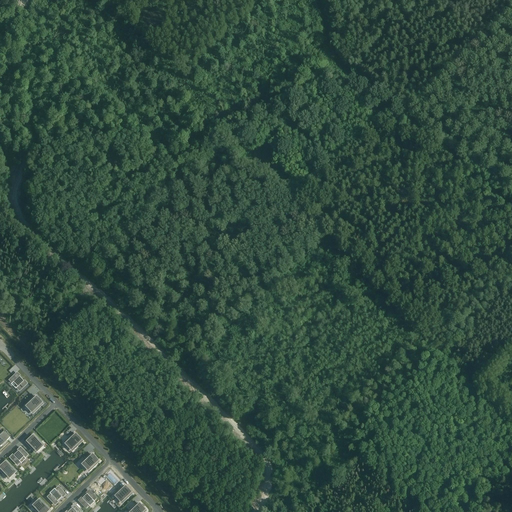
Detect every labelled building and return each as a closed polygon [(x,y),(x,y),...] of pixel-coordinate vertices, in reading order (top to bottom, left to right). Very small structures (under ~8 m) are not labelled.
[(19,390),(26,384),(24,381),(23,381),(19,377),(19,376),(17,374),(10,380),(12,383),(13,382),(18,387),(17,388),(19,390)] [(35,396),(26,406),(33,413),(42,404),(35,396)] [(0,446),(10,437),(4,431),(3,431),(4,432),(0,436),(0,445),(0,446),(0,445),(0,446)] [(75,434),(65,443),(72,451),(81,441),(75,434)] [(33,436),(26,442),(35,452),(43,445),(33,436)] [(13,455),(10,458),(17,465),(20,462),(19,462),(24,457),(25,458),(27,455),(20,448),(18,451),(14,456),(13,455)] [(91,454),(82,464),(89,471),(98,462),(91,454)] [(4,464),(0,467),(0,473),(6,480),(13,474),(4,464)] [(125,486),(115,496),(122,503),(131,493),(125,486)] [(51,495),(48,497),(55,504),(58,502),(57,501),(62,497),(65,495),(58,488),(55,490),(56,491),(52,495),(51,495)] [(82,498),(79,501),(86,508),(88,505),(88,504),(92,500),(93,501),(96,498),(89,491),(86,494),(82,498)] [(40,500),(33,507),(37,511),(46,511),(49,510),(40,500)] [(138,503),(129,511),(144,511),(145,511),(138,503)]
